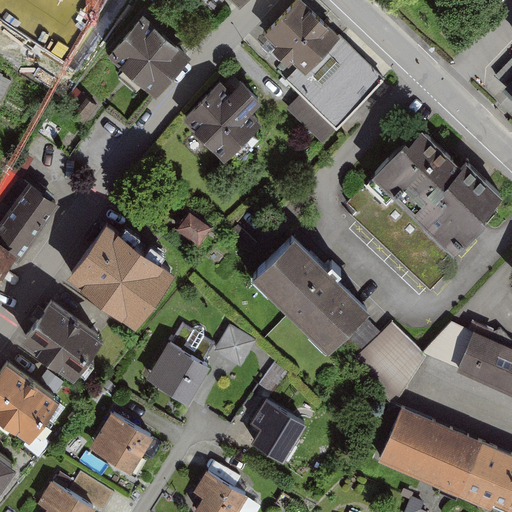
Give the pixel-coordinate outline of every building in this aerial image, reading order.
[(0,0),(0,15),(13,0),(0,0)] [(248,0),(221,0),(236,14),(248,0)] [(386,80),(302,0),(298,0),(263,37),(291,64),(282,74),(339,129),(386,80)] [(142,19),(109,58),(153,96),(187,56),(142,19)] [(0,97),(9,78),(0,73),(0,97)] [(231,94),(219,82),(185,116),(229,160),(263,126),(252,115),(264,103),(243,83),(231,94)] [(504,202),(422,124),(340,208),(429,293),(448,273),(438,263),(454,247),(457,250),(504,202)] [(0,226),(0,282),(57,203),(31,184),(0,226)] [(214,229),(189,212),(176,231),(200,248),(214,229)] [(178,271),(109,222),(70,277),(139,326),(178,271)] [(299,232),(256,275),(329,347),(342,334),(362,315),(372,304),(299,232)] [(106,337),(53,299),(24,340),(77,378),(106,337)] [(362,315),(342,334),(366,364),(360,370),(399,401),(426,354),(394,323),(383,333),(362,315)] [(244,362),(259,337),(232,321),(218,347),(244,362)] [(511,345),(476,331),(460,370),(511,390),(511,345)] [(212,364),(167,340),(146,379),(191,403),(212,364)] [(59,397),(8,362),(0,373),(0,414),(31,437),(59,397)] [(307,424),(265,400),(245,435),(286,459),(307,424)] [(511,449),(404,408),(384,459),(511,508),(511,449)] [(155,434),(112,409),(90,445),(132,471),(155,434)] [(0,488),(18,460),(0,448),(0,488)] [(239,511),(250,492),(207,470),(188,506),(198,511),(239,511)] [(94,511),(99,505),(55,482),(38,511),(94,511)] [(415,493),(407,511),(430,511),(435,502),(415,493)]
